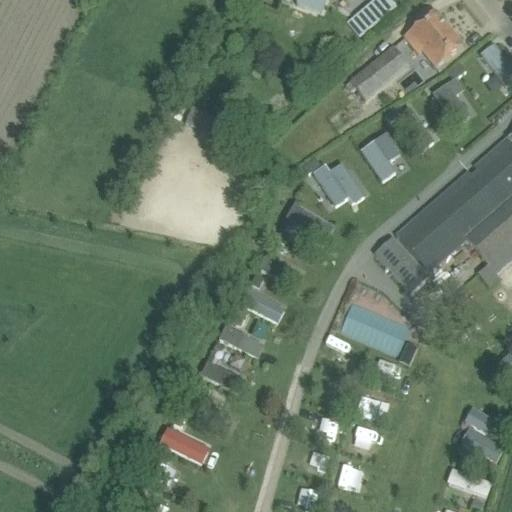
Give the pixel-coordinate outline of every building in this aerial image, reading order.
[(299,0),(297,8),(304,10),(305,10),(321,15),(323,7),(324,7),(326,0),(299,0)] [(428,55),(425,57),(436,71),(463,49),(435,15),(405,39),(418,57),(425,51),(428,55)] [(500,86),(511,75),(511,70),(490,45),(475,58),(500,86)] [(350,85),(365,104),(408,69),(393,50),(350,85)] [(460,67),(449,76),(449,77),(454,83),(465,74),(460,68),(460,67)] [(455,84),(434,99),(455,130),(468,121),(454,100),(462,95),(455,84)] [(399,110),(385,120),(390,127),(398,121),(421,154),(433,146),(410,113),(404,117),(399,110)] [(425,273),(464,240),(495,276),(511,261),(511,136),(474,170),(481,177),(417,233),(410,225),(395,238),(425,273)] [(386,138),(362,156),(383,187),(385,185),(396,178),(389,168),(393,165),(401,160),(389,143),(386,138)] [(321,169),(316,161),(303,170),(309,178),(321,169)] [(326,170),(314,179),(335,210),(347,202),(352,208),(364,200),(342,169),(330,177),(326,170)] [(291,239),(283,234),(279,241),(287,245),(291,239)] [(375,256),(410,296),(428,280),(392,239),(375,256)] [(289,250),(278,245),(275,251),(285,256),(289,250)] [(263,282),(256,279),(252,287),(258,290),(263,282)] [(237,307),(278,326),(285,311),(245,291),(237,307)] [(348,306),(339,335),(399,355),(409,326),(348,306)] [(247,316),(238,311),(232,324),(241,328),(247,316)] [(223,350),(217,347),(214,353),(220,357),(223,350)] [(399,365),(409,369),(417,351),(407,347),(399,365)] [(380,366),(375,382),(401,388),(405,373),(380,366)] [(334,378),(328,397),(345,402),(351,383),(334,378)] [(470,409),(461,424),(494,443),(502,428),(470,409)] [(181,431),(185,422),(178,418),(173,427),(181,431)] [(346,449),(363,454),(367,438),(350,433),(346,449)] [(304,449),(299,467),(310,469),(315,451),(304,449)] [(496,469),(489,464),(485,472),(492,476),(496,469)] [(346,485),(358,491),(365,477),(353,471),(346,485)] [(448,472),(443,485),(483,500),(488,487),(448,472)] [(295,484),(288,503),(310,510),(317,492),(295,484)]
